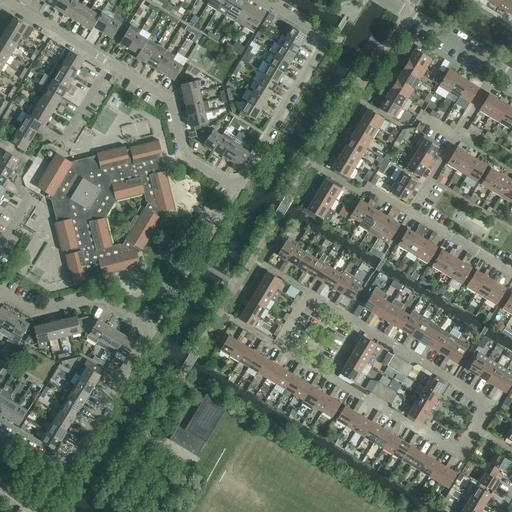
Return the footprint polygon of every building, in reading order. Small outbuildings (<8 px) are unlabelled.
[(58,0),(54,8),(63,14),(71,0),(58,0)] [(72,19),(81,4),(74,0),(71,0),(63,14),(72,19)] [(222,0),(210,0),(207,5),(217,10),(220,5),(222,0)] [(222,0),(220,5),(229,11),(235,0),(222,0)] [(244,0),(235,0),(229,11),(226,16),(235,21),(247,2),(244,0)] [(511,0),(502,0),(499,7),(508,12),(511,3),(511,0)] [(247,2),(235,21),(244,27),(256,7),(247,2)] [(82,25),(91,10),(81,4),(72,19),(82,25)] [(91,31),(93,27),(103,11),(93,6),(91,10),(82,25),(91,31)] [(155,7),(153,10),(162,16),(164,12),(155,7)] [(254,33),(266,13),(256,7),(244,27),(254,33)] [(103,33),(114,14),(104,8),(103,11),(93,27),(103,33)] [(171,21),(174,18),(164,12),(162,16),(171,21)] [(264,22),(270,25),(275,16),(270,13),(264,22)] [(112,39),(121,24),(122,24),(124,20),(114,14),(103,33),(112,39)] [(34,29),(14,17),(8,26),(23,35),(28,39),(34,29)] [(129,28),(120,43),(130,49),(138,34),(141,30),(131,24),(128,28),(129,28)] [(23,35),(8,26),(2,36),(17,45),(23,35)] [(307,35),(292,27),(286,36),(301,45),(307,35)] [(195,36),(192,41),(197,44),(202,35),(197,32),(195,36)] [(146,44),(148,40),(138,34),(130,49),(138,54),(139,55),(146,43),(146,44)] [(17,45),(2,36),(0,39),(0,46),(12,54),(17,45)] [(301,45),(286,36),(280,45),(295,54),(301,45)] [(157,45),(148,40),(146,44),(146,43),(139,55),(138,54),(136,58),(146,64),(155,49),(157,45)] [(157,45),(155,49),(146,64),(155,69),(166,51),(157,45)] [(295,54),(280,45),(275,55),(290,64),(295,54)] [(12,54),(0,46),(0,59),(6,63),(12,54)] [(425,50),(418,46),(416,50),(415,49),(409,60),(425,69),(432,59),(423,54),(425,50)] [(70,51),(64,60),(79,69),(85,60),(70,51)] [(173,60),(175,57),(166,51),(155,69),(164,75),(173,60)] [(290,64),(275,55),(271,52),(265,62),(269,64),(284,73),(290,64)] [(244,56),(241,60),(248,64),(254,55),(250,53),(247,58),(244,56)] [(64,60),(61,58),(55,68),(73,79),(79,69),(64,60)] [(37,60),(34,66),(39,69),(42,63),(37,60)] [(183,66),(173,60),(164,75),(174,81),(183,66)] [(403,69),(419,79),(425,69),(409,60),(403,69)] [(284,73),(269,64),(264,74),(278,83),(284,73)] [(193,67),(190,72),(195,75),(198,70),(193,67)] [(50,77),(68,88),(73,79),(55,68),(50,77)] [(419,79),(403,69),(397,79),(414,89),(419,79)] [(444,73),(439,70),(436,76),(441,78),(444,73)] [(449,92),(459,76),(449,70),(439,86),(449,92)] [(278,83),(264,74),(258,83),(273,92),(278,83)] [(119,80),(112,76),(109,82),(115,86),(119,80)] [(432,82),(437,84),(441,78),(436,76),(432,82)] [(459,98),(469,82),(459,76),(449,92),(459,98)] [(47,88),(62,97),(68,88),(50,77),(44,86),(47,88)] [(388,87),(391,89),(408,99),(414,89),(397,79),(394,85),(390,82),(388,87)] [(186,83),(180,84),(183,96),(200,91),(197,80),(194,81),(186,83)] [(469,104),(479,88),(469,82),(459,98),(469,104)] [(273,92),(258,83),(252,92),(267,101),(273,92)] [(388,87),(385,90),(389,93),(385,98),(402,108),(408,99),(391,89),(388,87)] [(42,97),(57,106),(62,97),(47,88),(42,97)] [(186,106),(203,102),(200,91),(183,96),(186,106)] [(267,101),(252,92),(247,101),(262,110),(267,101)] [(489,116),(499,100),(489,94),(479,110),(489,116)] [(17,96),(14,102),(19,105),(22,99),(17,96)] [(36,107),(51,116),(57,106),(42,97),(36,107)] [(379,109),(396,118),(402,108),(385,98),(379,109)] [(499,122),(509,106),(499,100),(489,116),(499,122)] [(188,117),(205,112),(210,111),(207,101),(203,102),(186,106),(188,117)] [(241,111),(256,120),(262,110),(247,101),(241,111)] [(42,123),(45,125),(51,116),(36,107),(33,105),(27,114),(42,123)] [(509,129),(511,123),(511,107),(509,106),(499,122),(509,129)] [(384,119),(368,109),(362,119),(378,129),(384,119)] [(194,127),(196,137),(209,128),(208,123),(205,112),(188,117),(191,128),(194,127)] [(36,132),(42,123),(27,114),(21,123),(36,132)] [(359,125),(355,123),(352,127),(372,139),(378,129),(362,119),(359,125)] [(421,132),(426,125),(420,122),(416,129),(421,132)] [(16,133),(31,142),(36,132),(21,123),(16,133)] [(481,131),(471,124),(467,130),(478,136),(481,131)] [(350,131),(354,133),(350,139),(367,148),(372,139),(352,127),(350,131)] [(205,142),(204,145),(213,150),(222,136),(213,130),(212,130),(209,128),(196,137),(205,142)] [(223,156),(231,141),(235,136),(225,130),(222,136),(213,150),(223,156)] [(10,142),(25,151),(31,142),(16,133),(10,142)] [(424,135),(423,137),(438,147),(440,144),(424,135)] [(438,147),(423,137),(416,147),(433,157),(439,147),(438,147)] [(347,144),(343,142),(341,146),(361,158),(367,148),(350,139),(347,144)] [(126,146),(97,153),(98,157),(81,161),(73,163),(56,153),(36,187),(52,197),(55,206),(58,222),(55,223),(62,251),(66,250),(67,254),(65,255),(72,283),(89,279),(89,277),(102,274),(102,276),(140,267),(137,254),(140,249),(143,250),(162,218),(159,217),(163,211),(175,209),(166,170),(164,171),(161,158),(163,157),(159,140),(130,147),(131,150),(127,151),(126,146)] [(232,162),(241,147),(231,141),(223,156),(232,162)] [(338,150),(342,152),(338,158),(355,168),(361,158),(341,146),(338,150)] [(241,167),(250,153),(241,147),(232,162),(241,167)] [(433,157),(416,147),(411,157),(427,167),(433,157)] [(457,147),(447,164),(457,170),(467,154),(457,147)] [(20,160),(5,151),(0,158),(0,160),(14,169),(20,160)] [(467,176),(477,159),(467,154),(457,170),(467,176)] [(404,167),(421,177),(427,167),(411,157),(404,167)] [(332,168),(349,178),(355,168),(338,158),(332,168)] [(381,163),(380,164),(386,167),(390,161),(388,161),(384,158),(383,159),(381,163)] [(477,182),(487,166),(477,159),(467,176),(477,182)] [(0,173),(8,179),(14,169),(0,160),(0,173)] [(491,168),(481,184),(491,191),(501,174),(491,168)] [(418,181),(402,172),(396,182),(412,192),(418,181)] [(0,186),(2,188),(3,188),(8,179),(0,173),(0,186)] [(376,174),(370,183),(375,186),(380,177),(376,174)] [(501,196),(511,180),(501,174),(491,191),(501,196)] [(446,179),(440,176),(437,181),(443,185),(446,179)] [(327,177),(326,179),(342,189),(343,187),(327,177)] [(342,189),(326,179),(319,189),(336,199),(342,189)] [(511,203),(511,201),(511,180),(501,196),(511,203)] [(390,192),(406,202),(412,192),(396,182),(390,192)] [(316,195),(312,193),(310,197),(330,209),(336,199),(319,189),(316,195)] [(320,217),(329,222),(335,212),(330,209),(310,197),(307,201),(311,203),(305,213),(318,221),(320,217)] [(367,204),(360,200),(350,216),(360,223),(374,200),(371,199),(367,204)] [(373,208),(377,202),(374,200),(360,223),(358,226),(368,232),(380,212),(373,208)] [(344,205),(340,213),(346,217),(351,209),(344,205)] [(393,220),(396,214),(399,215),(401,212),(395,209),(393,212),(378,238),(388,244),(400,224),(393,220)] [(390,210),(387,216),(380,212),(368,232),(378,238),(393,212),(390,210)] [(511,218),(507,215),(503,221),(511,226),(511,224),(511,218)] [(420,223),(418,227),(415,233),(408,229),(398,245),(408,251),(423,226),(420,223)] [(427,241),(421,237),(423,234),(425,235),(428,229),(423,226),(408,251),(418,257),(427,241)] [(428,263),(438,247),(431,243),(434,237),(431,235),(427,241),(418,257),(428,263)] [(278,255),(285,260),(287,261),(296,246),(298,243),(288,237),(278,255)] [(296,266),(305,252),(296,246),(287,261),(285,260),(282,265),(286,267),(289,262),(296,266)] [(453,248),(449,254),(442,250),(432,266),(442,272),(456,250),(453,248)] [(459,252),(456,250),(442,272),(452,278),(462,262),(455,258),(459,252)] [(306,272),(314,258),(305,252),(296,266),(304,271),(306,272)] [(462,284),(472,268),(465,263),(470,255),(467,253),(462,262),(452,278),(462,284)] [(354,257),(351,262),(358,266),(361,261),(354,257)] [(315,277),(324,263),(314,258),(306,272),(304,271),(301,276),(304,278),(307,273),(315,277)] [(402,262),(398,267),(404,271),(408,265),(402,262)] [(324,283),(333,269),(324,263),(315,277),(322,282),(324,283)] [(333,269),(324,283),(322,282),(319,287),(323,289),(326,284),(333,289),(342,274),(333,269)] [(477,293),(486,277),(490,271),(487,269),(483,275),(476,270),(466,287),(477,293)] [(343,294),(353,276),(344,271),(342,274),(333,289),(341,293),(343,294)] [(282,280),(267,272),(261,281),(276,290),(282,280)] [(497,275),(493,281),(486,277),(477,293),(486,299),(500,277),(497,275)] [(344,295),(355,301),(363,287),(361,286),(363,282),(353,276),(343,294),(341,293),(338,298),(341,300),(344,295)] [(496,305),(506,289),(499,284),(503,278),(500,277),(486,299),(496,305)] [(276,290),(261,281),(256,291),(270,299),(276,290)] [(436,284),(433,289),(439,292),(441,287),(436,284)] [(301,297),(297,295),(300,291),(290,285),(285,293),(295,299),(294,301),(297,303),(301,297)] [(385,294),(375,288),(372,293),(368,290),(360,305),(372,312),(373,313),(382,299),(385,294)] [(270,299),(256,291),(250,300),(265,308),(270,299)] [(511,292),(502,308),(511,314),(511,292)] [(391,304),(382,299),(373,313),(372,312),(369,317),(372,319),(375,314),(383,318),(391,304)] [(392,324),(401,310),(404,305),(395,299),(391,304),(383,318),(390,323),(392,324)] [(265,308),(250,300),(245,309),(259,318),(265,308)] [(1,307),(0,308),(0,330),(11,313),(1,307)] [(239,319),(253,327),(259,318),(245,309),(239,319)] [(401,330),(410,315),(401,310),(392,324),(390,323),(387,328),(391,330),(394,325),(401,330)] [(411,335),(419,321),(422,317),(422,316),(413,310),(410,315),(401,330),(409,334),(411,335)] [(11,313),(0,330),(0,333),(8,338),(11,333),(20,318),(11,313)] [(78,319),(77,316),(66,319),(70,335),(81,333),(81,332),(85,331),(88,316),(78,319)] [(97,322),(88,316),(85,331),(84,337),(96,344),(108,325),(98,319),(97,322)] [(409,334),(406,339),(409,342),(412,336),(420,341),(431,322),(422,317),(419,321),(411,335),(409,334)] [(21,339),(30,324),(20,318),(11,333),(21,339)] [(56,321),(60,338),(70,335),(66,319),(56,321)] [(45,324),(49,341),(60,338),(56,321),(45,324)] [(431,322),(420,341),(427,345),(429,346),(438,332),(440,328),(431,322)] [(25,341),(29,343),(34,335),(36,334),(38,343),(49,341),(45,324),(34,326),(25,341)] [(108,325),(96,344),(105,350),(117,331),(108,325)] [(511,330),(506,327),(503,332),(510,337),(511,333),(511,330)] [(438,332),(429,346),(427,345),(424,351),(428,353),(431,347),(438,352),(449,333),(440,328),(438,332)] [(117,331),(105,350),(115,355),(117,351),(126,336),(117,331)] [(225,333),(220,342),(223,345),(229,336),(225,333)] [(249,333),(246,338),(251,341),(254,336),(249,333)] [(377,344),(374,343),(376,339),(365,333),(357,345),(371,354),(377,344)] [(448,358),(459,339),(449,333),(438,352),(446,356),(448,358)] [(237,340),(229,336),(223,345),(220,350),(230,356),(239,341),(240,343),(243,337),(240,335),(237,340)] [(127,357),(136,342),(126,336),(117,351),(127,357)] [(457,363),(468,345),(459,339),(448,358),(446,356),(443,362),(446,364),(449,359),(457,363)] [(239,341),(230,356),(239,361),(248,347),(240,343),(239,341)] [(351,355),(366,363),(371,354),(357,345),(351,355)] [(248,347),(239,361),(248,367),(257,353),(259,354),(262,348),(258,346),(255,351),(248,347)] [(468,370),(476,375),(478,376),(488,358),(479,352),(476,357),(468,369),(468,370)] [(257,353),(248,367),(258,372),(266,358),(259,354),(257,353)] [(387,366),(388,366),(392,369),(399,357),(394,354),(387,366)] [(346,364),(360,372),(366,363),(351,355),(346,364)] [(476,357),(472,355),(465,367),(468,369),(476,357)] [(266,358),(258,372),(267,378),(275,364),(277,365),(280,360),(277,357),(274,363),(266,358)] [(399,357),(392,369),(388,366),(384,372),(392,377),(396,371),(397,372),(404,360),(399,357)] [(487,381),(498,364),(488,358),(478,376),(476,375),(473,380),(476,382),(479,377),(487,381)] [(84,365),(86,366),(81,376),(95,385),(104,370),(87,360),(84,365)] [(407,378),(402,374),(408,363),(404,360),(397,372),(398,372),(395,378),(403,384),(407,378)] [(13,371),(15,368),(6,362),(4,366),(13,371)] [(117,374),(120,369),(110,363),(107,368),(117,374)] [(402,374),(407,378),(413,366),(408,363),(402,374)] [(275,364),(267,378),(276,384),(285,369),(277,365),(275,364)] [(354,382),(360,372),(346,364),(340,374),(354,382)] [(496,387),(507,369),(498,364),(487,381),(494,386),(496,387)] [(15,368),(13,371),(23,377),(25,374),(15,368)] [(285,369),(276,384),(285,389),(294,375),(296,376),(299,371),(295,369),(292,374),(285,369)] [(498,388),(506,393),(511,382),(511,372),(507,369),(496,387),(494,386),(491,391),(495,393),(498,388)] [(352,385),(354,382),(340,374),(339,377),(352,385)] [(235,375),(232,381),(238,384),(241,378),(235,375)] [(294,375),(285,389),(295,395),(303,381),(296,376),(294,375)] [(381,398),(388,387),(387,386),(391,380),(383,375),(379,382),(383,384),(376,395),(381,398)] [(95,385),(81,376),(75,385),(90,394),(95,385)] [(445,385),(431,377),(425,386),(439,395),(445,385)] [(34,379),(32,383),(41,388),(44,385),(34,379)] [(370,379),(365,389),(371,392),(378,381),(370,379)] [(303,381),(295,395),(304,400),(313,386),(314,387),(317,382),(314,380),(311,385),(303,381)] [(378,381),(371,392),(376,395),(383,384),(379,382),(378,381)] [(90,394),(75,385),(69,395),(84,403),(90,394)] [(311,409),(313,406),(322,392),(314,387),(313,386),(304,400),(302,404),(311,409)] [(439,395),(425,386),(419,396),(433,404),(439,395)] [(386,401),(393,390),(388,387),(381,398),(386,401)] [(0,413),(0,414),(9,399),(12,395),(2,389),(0,393),(0,413)] [(391,404),(398,393),(393,390),(386,401),(391,404)] [(322,392),(313,406),(322,412),(331,397),(333,398),(336,393),(332,391),(329,396),(322,392)] [(195,455),(197,456),(198,457),(198,456),(228,406),(207,393),(205,396),(197,409),(190,404),(180,422),(169,440),(173,442),(180,446),(183,448),(187,451),(195,455)] [(84,403),(69,395),(64,404),(79,413),(84,403)] [(433,404),(419,396),(414,405),(428,413),(433,404)] [(341,403),(333,398),(331,397),(322,412),(332,417),(341,403)] [(9,420),(18,405),(9,399),(0,414),(9,420)] [(79,413),(64,404),(58,413),(73,422),(79,413)] [(19,425),(28,411),(18,405),(9,420),(19,425)] [(345,406),(336,420),(346,426),(355,412),(356,413),(360,408),(356,405),(353,411),(345,406)] [(408,415),(422,423),(428,413),(414,405),(408,415)] [(355,412),(346,426),(355,431),(364,417),(356,413),(355,412)] [(73,422),(58,413),(53,422),(67,431),(73,422)] [(364,417),(355,431),(365,437),(373,423),(375,424),(378,419),(375,417),(371,422),(364,417)] [(67,431),(53,422),(47,431),(62,440),(67,431)] [(373,423),(365,437),(374,443),(382,428),(375,424),(373,423)] [(382,428),(374,443),(383,448),(392,434),(393,435),(397,430),(393,428),(390,433),(382,428)] [(41,441),(56,450),(62,440),(47,431),(41,441)] [(392,434),(383,448),(392,454),(401,440),(393,435),(392,434)] [(401,440),(392,454),(402,459),(410,445),(412,446),(415,441),(412,439),(409,444),(401,440)] [(410,445),(402,459),(411,465),(420,451),(412,446),(410,445)] [(420,451),(411,465),(420,471),(429,456),(431,457),(434,452),(430,450),(427,455),(420,451)] [(505,472),(511,462),(495,452),(486,466),(498,473),(500,469),(505,472)] [(429,456),(420,471),(429,476),(438,462),(431,457),(429,456)] [(438,462),(429,476),(439,482),(447,468),(449,468),(452,463),(449,461),(445,466),(438,462)] [(500,481),(495,478),(498,473),(486,466),(477,481),(494,491),(500,481)] [(448,488),(457,473),(449,468),(447,468),(439,482),(448,488)] [(492,494),(477,486),(472,495),(486,504),(492,494)] [(460,493),(451,488),(448,494),(451,496),(457,499),(460,493)] [(480,511),(486,504),(472,495),(466,505),(478,511),(480,511)]
